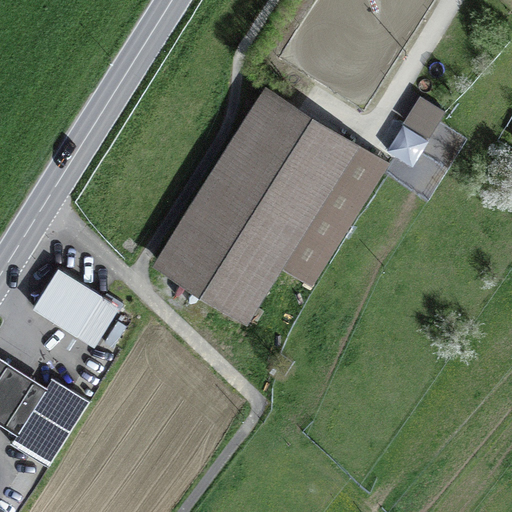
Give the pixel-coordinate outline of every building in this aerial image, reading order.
[(267,89),(159,261),(246,314),(353,143),(267,89)] [(445,110),(424,97),(408,122),(429,135),(445,110)] [(102,295),(56,265),(31,303),(77,334),(102,295)] [(48,386),(0,354),(0,419),(19,431),(48,386)] [(14,443),(48,465),(91,400),(57,378),(14,443)]
